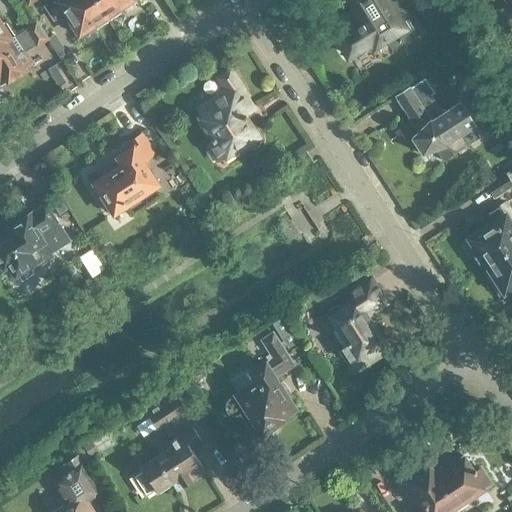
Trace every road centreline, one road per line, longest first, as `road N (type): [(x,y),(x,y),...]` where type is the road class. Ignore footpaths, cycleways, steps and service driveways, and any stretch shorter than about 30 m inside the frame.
road 1 (residential): [(482,360),(242,1)]
road 2 (residential): [(0,157),(242,1)]
road 3 (residential): [(243,511),(482,360)]
